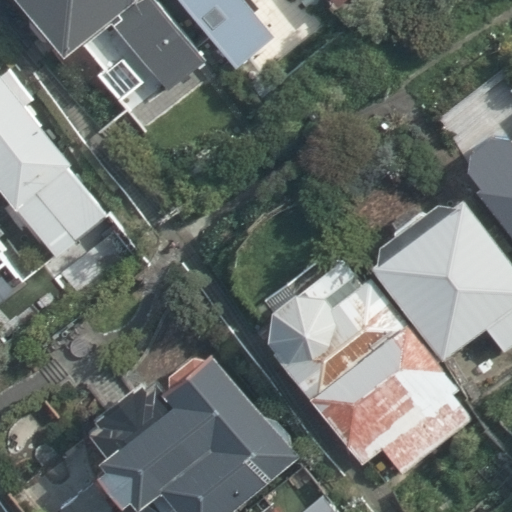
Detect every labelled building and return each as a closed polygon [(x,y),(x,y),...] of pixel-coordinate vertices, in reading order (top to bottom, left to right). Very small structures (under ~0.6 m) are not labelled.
[(176,0),(26,0),(68,54),(110,21),(165,92),(217,52),(176,0)] [(176,0),(217,52),(237,78),(288,39),(258,0),(176,0)] [(106,208),(0,66),(0,182),(17,205),(35,191),(68,236),(106,208)] [(511,137),(504,128),(488,129),(468,144),(467,157),(478,174),(468,183),(511,235),(511,137)] [(511,335),(511,267),(458,197),(434,198),(370,248),(369,265),(439,355),(483,325),(498,346),(511,335)] [(0,276),(19,262),(0,238),(0,276)] [(359,276),(337,255),(268,314),(269,341),(357,457),(376,443),(393,468),(466,406),(449,384),(451,378),(366,272),(359,276)] [(222,511),(293,454),(200,342),(168,356),(102,408),(93,431),(108,449),(92,467),(128,508),(163,487),(181,511),(222,511)] [(341,511),(321,485),(291,511),(341,511)]
